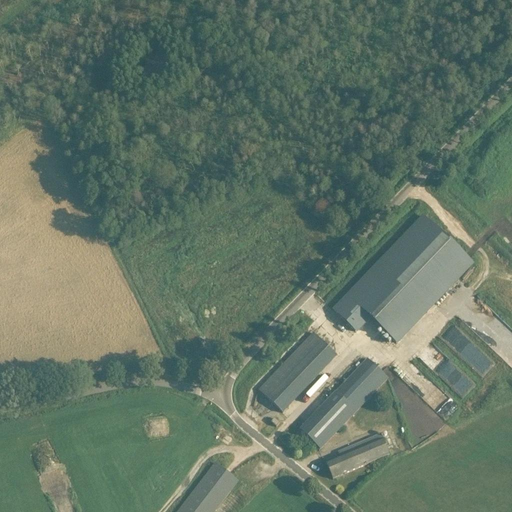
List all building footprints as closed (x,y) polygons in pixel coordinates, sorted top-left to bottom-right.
[(424,218),(334,312),(356,333),(369,318),(396,344),(417,323),(473,264),(424,218)] [(314,334),(259,391),(280,411),(335,354),(314,334)] [(299,430),(320,450),(388,379),(367,359),(299,430)] [(271,423),(277,428),(280,424),(274,419),(271,423)] [(333,480),(390,456),(381,435),(338,453),(340,458),(326,464),(333,480)] [(216,464),(178,511),(215,511),(239,482),(216,464)]
